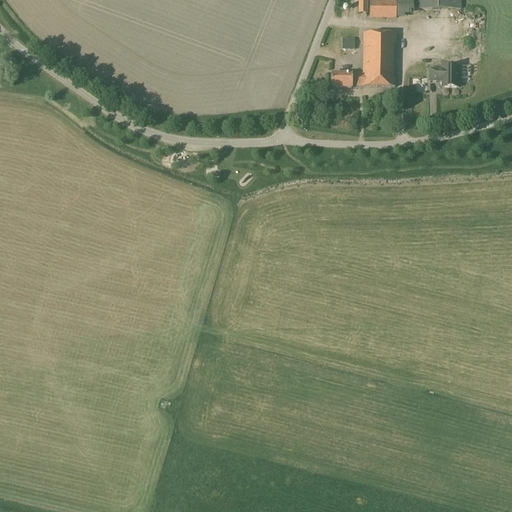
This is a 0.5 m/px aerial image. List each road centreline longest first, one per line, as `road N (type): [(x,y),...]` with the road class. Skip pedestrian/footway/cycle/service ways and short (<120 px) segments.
road 1 (unclassified): [(279,142),(217,144),(149,133),(0,32)]
road 2 (unclassified): [(511,119),(415,142),(279,142)]
road 3 (unclassified): [(279,142),(332,0)]
